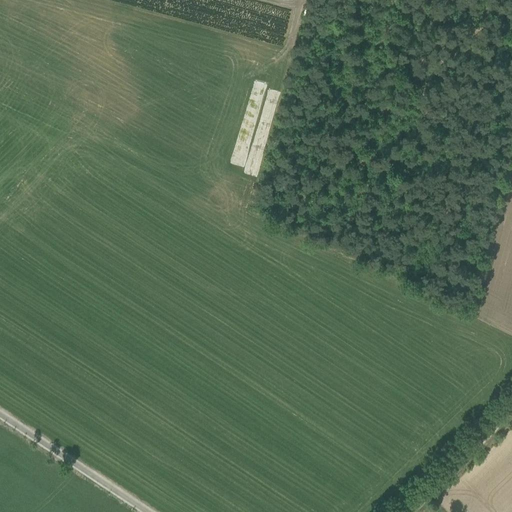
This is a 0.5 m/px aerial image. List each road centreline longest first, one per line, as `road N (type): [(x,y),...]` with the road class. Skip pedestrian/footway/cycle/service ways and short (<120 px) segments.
road 1 (unclassified): [(145,511),(0,415)]
road 2 (unclassified): [(408,511),(511,408)]
